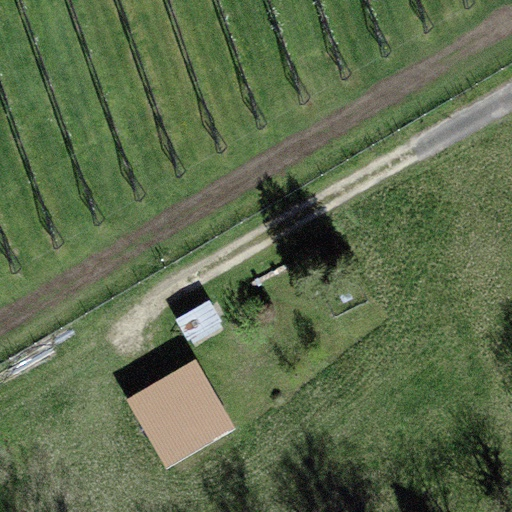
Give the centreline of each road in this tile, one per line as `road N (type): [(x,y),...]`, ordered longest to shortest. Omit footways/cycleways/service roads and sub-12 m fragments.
road 1 (track): [(511,95),(129,323)]
road 2 (track): [(129,323),(0,397)]
